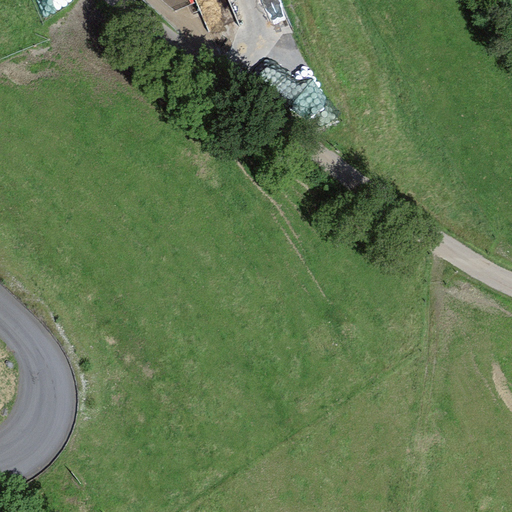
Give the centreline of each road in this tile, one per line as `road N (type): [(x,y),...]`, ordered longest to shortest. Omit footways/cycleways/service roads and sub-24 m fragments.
road 1 (unclassified): [(119,0),(452,252),(511,278)]
road 2 (track): [(452,252),(411,511)]
